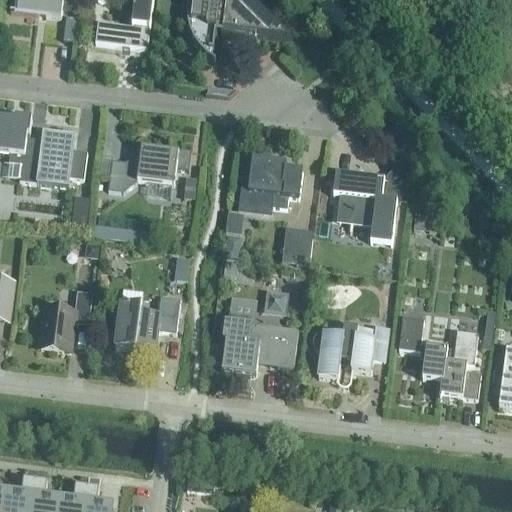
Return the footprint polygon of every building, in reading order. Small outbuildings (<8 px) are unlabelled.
[(61,24),(63,0),(19,0),(17,17),(10,16),(10,17),(61,24)] [(150,35),(154,0),(135,0),(132,33),(98,28),(95,48),(147,55),(150,35)] [(290,46),(243,0),(191,0),(190,5),(188,12),(187,18),(187,25),(188,32),(190,38),(192,45),(195,51),(199,56),(204,61),(209,66),(215,69),(216,68),(212,66),(213,59),(214,59),(216,39),(222,40),(221,42),(256,51),(256,49),(255,49),(256,42),(290,46)] [(230,102),(236,97),(209,93),(208,100),(227,103),(229,103),(230,102)] [(87,158),(73,156),(75,141),(43,137),(41,148),(29,147),(32,124),(15,122),(15,124),(0,122),(0,157),(10,159),(9,169),(22,170),(20,187),(69,193),(70,184),(84,185),(87,158)] [(191,156),(167,153),(167,156),(141,153),(141,156),(137,187),(174,191),(176,175),(189,176),(191,156)] [(137,187),(141,156),(126,168),(112,166),(108,196),(122,197),(137,187)] [(270,218),(271,213),(287,215),(288,203),(299,204),(302,176),(286,174),(286,168),(253,164),(249,195),(241,194),(238,214),(270,218)] [(386,186),(336,179),(333,201),(342,202),(339,227),(372,231),(370,248),(392,251),(398,198),(386,186)] [(184,203),(197,205),(200,184),(187,182),(184,203)] [(77,203),(73,239),(86,240),(91,205),(77,203)] [(435,237),(436,223),(415,221),(413,235),(435,237)] [(315,238),(288,235),(285,260),(311,263),(315,238)] [(240,240),(227,239),(227,241),(225,252),(238,253),(240,240)] [(97,261),(99,250),(89,249),(87,260),(97,261)] [(176,274),(188,275),(190,264),(178,263),(176,274)] [(236,281),(237,268),(225,267),(223,280),(236,281)] [(0,314),(10,316),(14,287),(0,285),(0,314)] [(266,317),(288,320),(291,297),(269,295),(266,317)] [(88,331),(92,299),(77,297),(75,318),(45,314),(40,355),(70,358),(74,329),(88,331)] [(142,312),(121,309),(120,313),(114,312),(112,321),(113,325),(114,328),(118,334),(115,353),(134,356),(134,362),(154,364),(158,337),(176,340),(180,305),(161,303),(158,320),(141,318),(142,312)] [(490,353),(495,316),(487,315),(482,352),(490,353)] [(298,336),(256,331),(251,330),(251,324),(229,321),(228,327),(225,327),(223,345),(226,345),(222,378),(256,382),(258,361),(278,364),(277,373),(293,375),(298,336)] [(446,355),(426,352),(421,352),(424,326),(403,324),(399,356),(425,359),(422,384),(442,387),(440,404),(441,405),(442,402),(462,404),(478,406),(481,379),(466,377),(467,371),(474,372),(478,340),(457,337),(454,356),(447,355),(447,354),(446,354),(446,355)] [(352,367),(351,377),(371,380),(373,366),(385,367),(389,335),(375,334),(374,346),(357,344),(358,334),(344,332),(342,342),(324,339),(324,340),(322,340),(316,342),(314,347),(315,353),(320,357),(322,357),(318,383),(338,386),(341,366),(352,367)] [(511,356),(506,355),(498,413),(511,414),(511,356)] [(32,511),(36,486),(35,486),(36,476),(25,475),(24,484),(22,499),(8,497),(5,511),(32,511)] [(88,493),(87,493),(84,511),(111,511),(112,510),(97,508),(100,485),(89,483),(88,493)] [(213,499),(215,488),(187,485),(186,496),(213,499)] [(58,511),(60,503),(45,502),(47,487),(36,486),(32,511),(58,511)] [(84,511),(87,493),(76,491),(74,505),(60,503),(58,511),(84,511)] [(268,491),(267,506),(282,507),(283,492),(268,491)]
